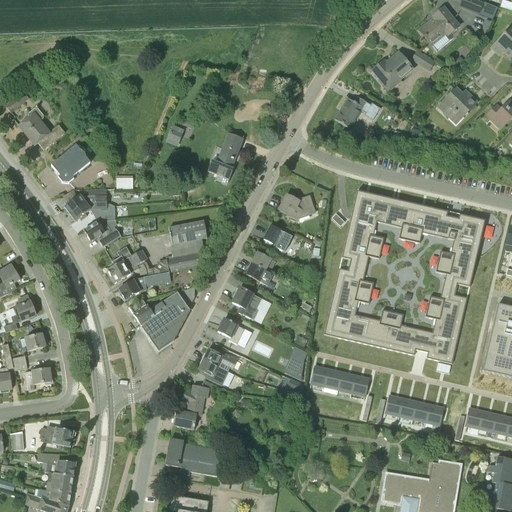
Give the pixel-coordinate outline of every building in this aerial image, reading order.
[(479,14),(482,5),(469,0),(463,0),(461,6),(479,14)] [(419,32),(432,47),(446,35),(448,37),(459,28),(443,9),(433,18),(434,20),(419,32)] [(511,29),(491,49),(496,54),(499,57),(503,53),(509,60),(511,57),(511,29)] [(434,64),(417,53),(412,61),(429,71),(434,64)] [(412,70),(398,54),(386,65),(384,63),(372,72),(388,90),(412,70)] [(464,62),(458,58),(452,65),(458,69),(464,62)] [(438,108),(456,125),(477,103),(465,93),(462,96),(456,90),(438,108)] [(28,99),(23,93),(5,108),(10,114),(28,99)] [(370,106),(357,99),(354,104),(347,100),(334,121),(349,130),(361,112),(365,114),(363,117),(372,121),(379,110),(380,111),(380,110),(371,104),(370,106)] [(486,117),(500,131),(511,118),(511,104),(509,102),(501,110),(496,106),(486,117)] [(43,116),(38,111),(37,110),(37,109),(37,108),(36,108),(35,108),(35,109),(35,110),(34,110),(28,115),(27,116),(27,117),(28,118),(28,119),(29,119),(19,127),(35,147),(38,144),(43,151),(64,134),(58,127),(49,134),(40,123),(42,121),(43,120),(43,119),(43,118),(43,117),(43,116)] [(172,127),(166,141),(177,146),(184,132),(172,127)] [(420,132),(412,129),(409,139),(417,141),(420,132)] [(231,170),(242,141),(228,135),(217,164),(211,161),(207,172),(229,181),(233,171),(231,170)] [(61,184),(69,185),(69,184),(74,180),(72,178),(81,171),(82,171),(90,164),(76,147),(51,167),(59,177),(58,179),(61,183),(61,184)] [(116,192),(132,191),(132,178),(117,178),(115,178),(116,192)] [(64,209),(69,216),(85,204),(85,205),(86,205),(106,204),(106,198),(106,191),(88,192),(89,199),(81,199),(79,197),(74,201),(69,194),(63,198),(68,206),(64,209)] [(357,193),(341,259),(350,261),(348,272),(339,270),(324,336),(414,357),(415,351),(427,354),(426,359),(451,365),(467,300),(454,297),(457,285),(469,288),(484,223),(459,217),(458,221),(446,218),(447,214),(357,193)] [(300,200),(299,203),(286,196),(278,212),(298,222),(299,219),(314,214),(309,197),(301,201),(300,200)] [(85,204),(69,216),(74,223),(79,220),(81,222),(86,218),(85,215),(90,211),(107,210),(106,204),(86,205),(85,205),(85,204)] [(97,223),(83,232),(91,243),(98,238),(100,242),(99,242),(98,242),(102,249),(121,237),(116,231),(114,228),(116,228),(115,221),(97,223)] [(151,269),(153,282),(169,279),(168,274),(206,267),(201,242),(205,241),(202,222),(168,229),(171,247),(170,247),(172,258),(165,259),(166,261),(159,263),(155,269),(151,269)] [(281,233),(282,233),(270,227),(263,241),(275,247),(278,240),(284,243),(287,236),(281,233)] [(322,242),(315,238),(312,244),(319,248),(322,242)] [(141,252),(132,257),(138,266),(147,261),(141,252)] [(257,254),(251,265),(269,274),(275,263),(257,254)] [(131,270),(138,266),(132,257),(122,263),(120,260),(114,264),(113,265),(114,267),(107,272),(115,285),(133,274),(131,270)] [(269,274),(251,265),(246,276),(259,283),(266,286),(271,276),(269,275),(269,274)] [(0,298),(17,291),(14,284),(19,281),(11,267),(5,271),(4,269),(0,271),(0,290),(0,291),(0,298)] [(118,291),(125,302),(139,294),(140,295),(146,291),(146,288),(153,286),(152,277),(136,280),(118,291)] [(239,289),(232,304),(240,308),(237,313),(243,316),(253,322),(258,313),(257,310),(261,300),(253,296),(239,289)] [(141,328),(158,353),(172,343),(189,312),(177,293),(161,303),(165,310),(140,327),(140,328),(141,328)] [(30,303),(27,297),(17,301),(19,306),(14,308),(14,309),(13,309),(16,316),(11,318),(13,325),(3,328),(5,334),(17,330),(15,324),(21,322),(36,317),(30,303)] [(511,303),(492,299),(477,369),(511,376),(511,373),(511,303)] [(140,327),(165,310),(161,303),(149,311),(142,301),(128,309),(140,327)] [(311,308),(304,304),(301,309),(308,312),(311,308)] [(229,342),(237,346),(244,331),(237,327),(224,321),(217,333),(230,339),(229,342)] [(25,340),(28,353),(45,348),(42,335),(25,340)] [(307,341),(298,337),(294,345),(303,350),(307,341)] [(0,369),(0,392),(11,391),(9,376),(8,376),(8,371),(13,370),(12,366),(11,360),(8,346),(1,347),(6,369),(0,369)] [(208,351),(204,361),(217,367),(219,362),(224,365),(227,357),(218,353),(217,355),(208,351)] [(300,382),(304,360),(292,355),(284,374),(300,382)] [(25,357),(11,360),(12,366),(26,364),(25,357)] [(217,367),(204,361),(199,372),(207,376),(206,378),(215,382),(216,381),(221,384),(225,377),(219,375),(222,370),(217,367)] [(27,370),(26,364),(12,366),(13,370),(14,372),(27,370)] [(450,367),(438,364),(436,372),(449,375),(450,367)] [(314,385),(324,388),(328,371),(315,368),(311,385),(310,385),(309,390),(313,391),(314,385)] [(24,373),(26,387),(29,386),(34,386),(51,384),(49,370),(24,373)] [(337,391),(338,391),(341,374),(328,371),(324,388),(332,390),(330,395),(336,396),(337,391)] [(338,391),(351,394),(355,377),(341,374),(338,391)] [(355,377),(351,394),(360,396),(359,402),(363,402),(364,397),(365,397),(368,381),(355,377)] [(296,393),(297,390),(299,385),(290,380),(287,388),(287,389),(296,393)] [(189,403),(188,413),(201,415),(204,399),(207,399),(208,389),(192,387),(191,396),(185,393),(182,399),(189,403)] [(280,392),(278,401),(289,404),(291,395),(280,392)] [(301,404),(303,398),(296,396),(294,403),(301,404)] [(388,415),(399,417),(402,400),(389,397),(385,414),(384,419),(387,420),(388,415)] [(249,401),(241,399),(240,407),(247,408),(249,401)] [(412,420),(416,404),(402,400),(399,417),(408,419),(407,424),(411,425),(412,420)] [(412,420),(426,424),(429,407),(416,404),(412,420)] [(429,407),(426,424),(434,426),(433,431),(437,432),(439,427),(443,410),(429,407)] [(465,427),(479,430),(483,413),(469,410),(465,427)] [(201,415),(188,413),(187,415),(175,413),(175,415),(174,415),(172,427),(194,431),(196,417),(201,418),(201,415)] [(479,430),(492,433),(496,416),(483,413),(479,430)] [(492,433),(506,436),(510,419),(496,416),(492,433)] [(42,440),(42,443),(56,446),(61,447),(69,449),(71,442),(74,442),(76,435),(47,428),(47,430),(42,429),(39,440),(42,440)] [(9,435),(11,453),(23,451),(22,433),(9,435)] [(177,469),(177,468),(184,470),(183,476),(189,477),(189,473),(220,479),(225,452),(182,445),(182,443),(170,441),(165,467),(177,469)] [(401,453),(400,461),(408,462),(409,454),(401,453)] [(45,474),(48,474),(73,478),(75,465),(59,462),(59,456),(38,454),(36,463),(47,464),(45,474)] [(490,467),(489,469),(511,473),(511,460),(497,458),(495,468),(490,467)] [(454,511),(462,465),(438,461),(437,465),(431,464),(428,480),(386,473),(383,492),(398,494),(394,511),(454,511)] [(494,474),(492,483),(511,486),(511,480),(511,473),(489,469),(488,473),(494,474)] [(48,474),(46,483),(48,483),(51,484),(72,487),(74,478),(73,478),(48,474)] [(0,489),(9,492),(11,484),(0,481),(0,489)] [(46,483),(45,492),(46,492),(71,496),(72,487),(51,484),(48,483),(46,483)] [(489,492),(488,495),(511,499),(511,486),(492,483),(492,484),(496,485),(494,493),(489,492)] [(44,499),(44,500),(69,508),(71,496),(46,492),(45,492),(44,499)] [(67,511),(69,508),(44,500),(27,494),(23,505),(25,506),(42,511),(67,511)] [(510,511),(511,501),(511,499),(488,495),(488,499),(493,500),(491,509),(507,511),(510,511)] [(172,497),(170,511),(174,511),(206,511),(208,504),(172,497)]
